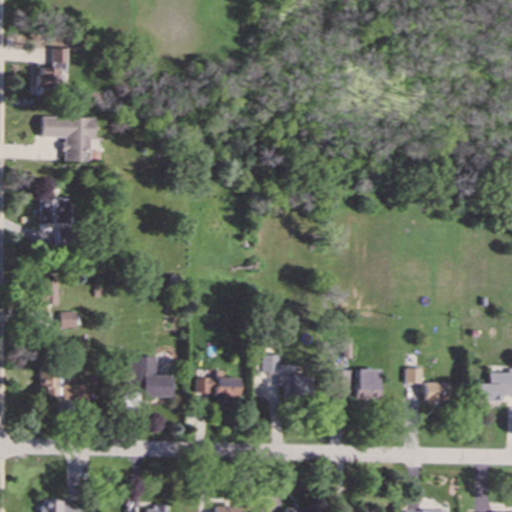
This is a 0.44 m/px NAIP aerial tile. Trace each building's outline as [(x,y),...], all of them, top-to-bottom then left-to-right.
[(62,69),(63,48),(48,47),(48,66),(34,66),(34,92),(55,92),(55,69),(62,69)] [(91,117),(38,116),(37,136),(60,137),(60,161),(86,161),(86,139),(90,139),(91,117)] [(67,199),(37,198),(37,222),(66,223),(67,199)] [(37,304),(55,303),(54,278),(36,279),(37,304)] [(73,311),(57,311),(57,327),(74,326),(73,311)] [(258,371),(276,372),(277,354),(258,354),(258,371)] [(167,396),(168,375),(152,374),(153,356),(123,356),(122,385),(138,385),(138,396),(167,396)] [(418,367),(401,368),(401,383),(418,382),(418,367)] [(474,400),(498,401),(498,395),(511,395),(511,368),(505,368),(505,372),(485,372),(485,383),(475,383),(474,400)] [(345,396),(345,369),(328,369),(327,396),(345,396)] [(352,369),(353,399),(376,398),(375,369),(352,369)] [(303,373),(278,374),(279,398),(304,397),(303,373)] [(236,394),(236,376),(192,377),(193,395),(236,394)] [(445,382),(420,382),(420,401),(445,402),(445,382)] [(86,384),(60,383),(60,400),(86,401),(86,384)] [(40,511),(71,511),(71,500),(41,499),(40,511)]
